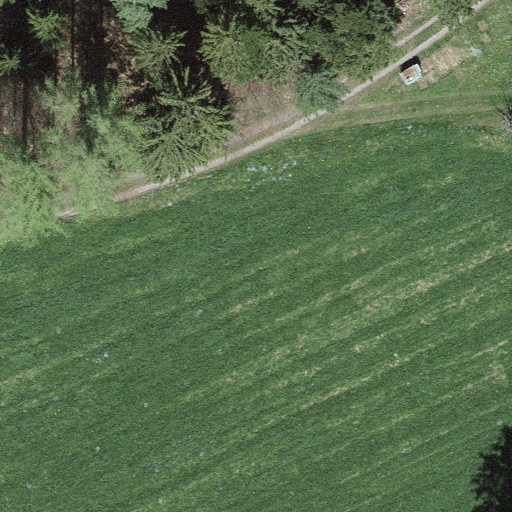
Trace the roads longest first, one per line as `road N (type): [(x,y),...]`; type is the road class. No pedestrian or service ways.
road 1 (track): [(511,100),(270,131)]
road 2 (unclassified): [(472,0),(270,131)]
